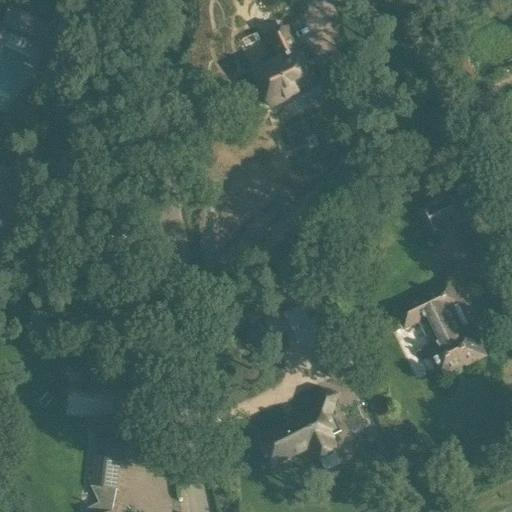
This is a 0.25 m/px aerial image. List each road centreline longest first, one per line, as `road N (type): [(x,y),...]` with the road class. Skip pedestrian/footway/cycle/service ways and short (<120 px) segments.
road 1 (residential): [(202,511),(184,405),(171,231)]
road 2 (unclassified): [(171,231),(150,0)]
